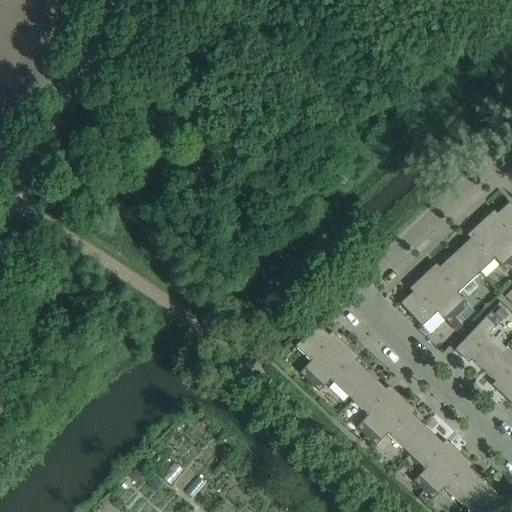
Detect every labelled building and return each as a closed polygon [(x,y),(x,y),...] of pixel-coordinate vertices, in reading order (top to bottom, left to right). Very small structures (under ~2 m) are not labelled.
[(490,213),(479,223),(511,258),(511,204),(509,201),(494,216),(490,213)] [(511,264),(511,258),(479,223),(471,231),(474,234),(455,252),(476,275),(495,258),(506,270),(511,264)] [(476,275),(455,252),(436,270),(433,266),(424,274),(460,312),(469,305),(457,293),(476,275)] [(460,312),(424,274),(413,284),(416,288),(401,303),(422,326),(438,311),(449,323),(460,312)] [(501,321),(491,311),(455,349),(465,359),(468,355),(483,369),(505,346),(490,332),(501,321)] [(310,382),(346,343),(336,334),(333,338),(317,323),(295,346),(311,361),(300,372),(310,382)] [(355,353),(348,346),(346,343),(310,382),(319,391),(330,379),(349,397),(371,374),(352,356),(355,353)] [(505,397),(511,389),(511,353),(505,346),(483,369),(499,384),(495,388),(505,397)] [(366,436),(403,397),(393,388),(390,392),(371,374),(349,397),(368,415),(357,426),(366,436)] [(412,407),(405,399),(403,397),(366,436),(376,445),(387,433),(408,452),(429,429),(409,410),(412,407)] [(425,491),(461,453),(450,442),(447,446),(429,429),(408,452),(425,469),(414,481),(425,491)] [(469,461),(461,453),(425,491),(433,499),(444,487),(464,506),(486,483),(466,464),(469,461)] [(142,476),(135,469),(129,477),(136,483),(142,476)] [(511,511),(511,500),(507,496),(504,500),(486,483),(464,506),(470,511),(511,511)] [(298,501),(289,492),(280,502),(289,511),(298,501)]
